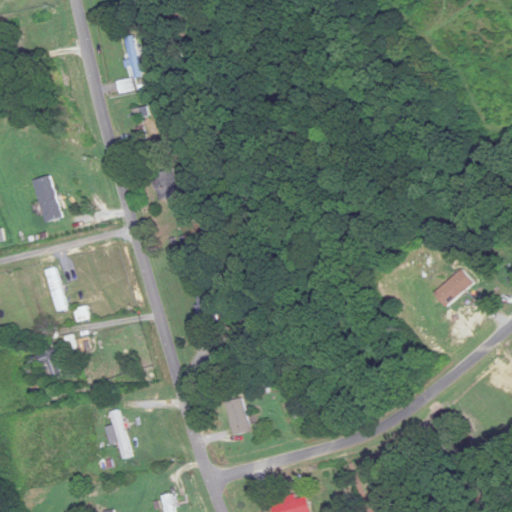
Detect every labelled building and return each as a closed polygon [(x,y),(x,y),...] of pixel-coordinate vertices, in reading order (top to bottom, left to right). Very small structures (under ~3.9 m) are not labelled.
[(118,82),(121,95),(137,92),(135,79),(118,82)] [(188,205),(177,170),(153,177),(161,202),(175,197),(178,208),(188,205)] [(64,219),(51,176),(35,181),(47,223),(64,219)] [(438,294),(450,307),(477,284),(465,271),(438,294)] [(220,325),(212,289),(196,293),(204,328),(220,325)] [(33,356),(38,368),(47,364),(55,381),(64,377),(52,348),(33,356)] [(253,433),(244,399),(227,404),(236,437),(253,433)] [(108,429),(111,446),(121,444),(123,460),(130,458),(122,411),(112,413),(114,427),(108,429)] [(167,511),(175,511),(173,496),(165,497),(167,511)] [(297,501),(296,498),(273,504),(274,511),(311,511),(308,498),(297,501)]
